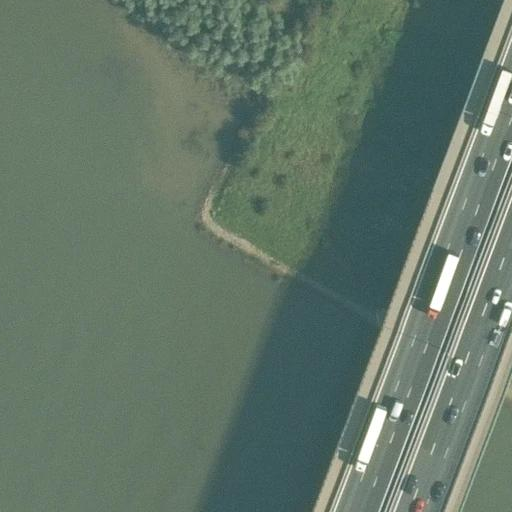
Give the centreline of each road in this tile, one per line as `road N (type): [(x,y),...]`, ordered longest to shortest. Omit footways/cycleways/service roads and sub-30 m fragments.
road 1 (motorway): [(511,65),(339,511)]
road 2 (motorway): [(400,511),(511,223)]
